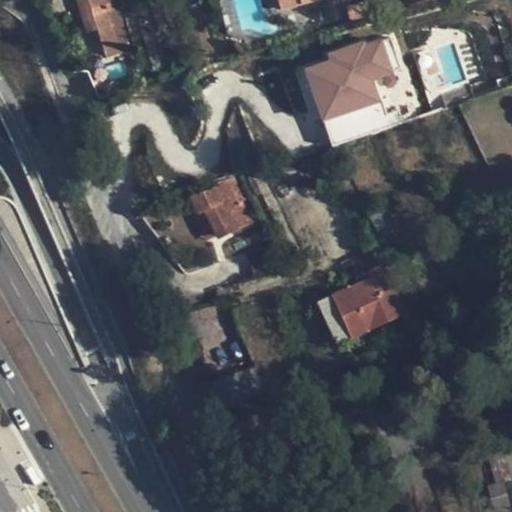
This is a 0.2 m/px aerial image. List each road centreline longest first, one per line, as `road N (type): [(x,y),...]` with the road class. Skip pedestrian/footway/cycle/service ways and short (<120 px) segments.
road 1 (residential): [(27,0),(228,511)]
road 2 (unknown): [(220,491),(246,471),(271,419),(319,383),(370,385),(419,423),(433,410),(439,371),(457,343),(478,342),(511,359)]
road 3 (primary): [(143,511),(0,258)]
road 4 (primary): [(0,370),(78,511)]
